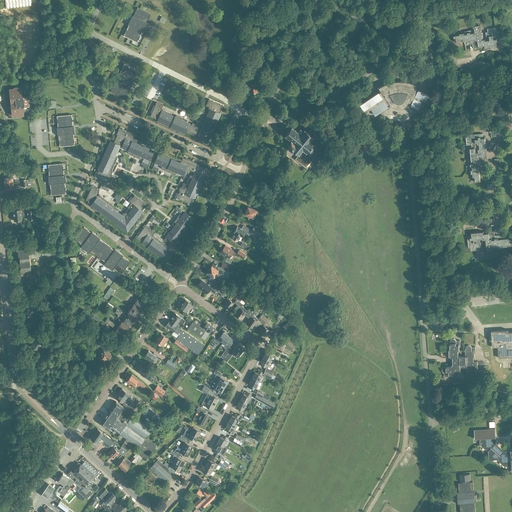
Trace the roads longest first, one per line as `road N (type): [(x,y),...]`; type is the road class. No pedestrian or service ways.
road 1 (residential): [(163,511),(197,468),(259,347),(180,286)]
road 2 (residential): [(169,277),(74,204),(97,148),(97,109)]
road 3 (secondary): [(72,439),(15,377),(0,244)]
road 4 (residential): [(97,109),(215,158),(238,113),(263,118)]
road 5 (unclassified): [(180,286),(213,238),(263,118)]
road 6 (unclassified): [(72,439),(180,286)]
road 7 (unclassified): [(405,146),(422,306)]
road 8 (residential): [(263,118),(317,0)]
